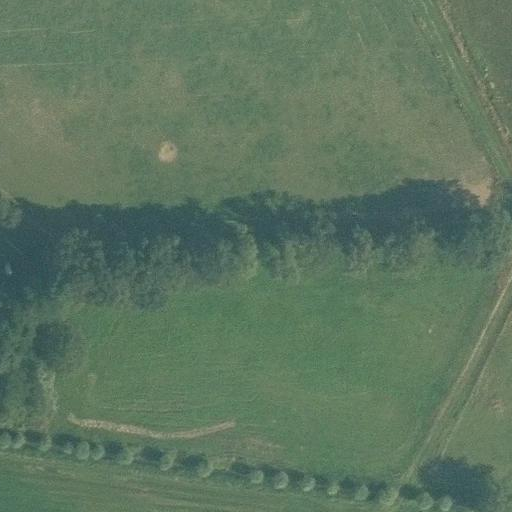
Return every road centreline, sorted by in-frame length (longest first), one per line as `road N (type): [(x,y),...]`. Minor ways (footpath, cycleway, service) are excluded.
road 1 (track): [(391,498),(511,253)]
road 2 (track): [(511,193),(419,0)]
